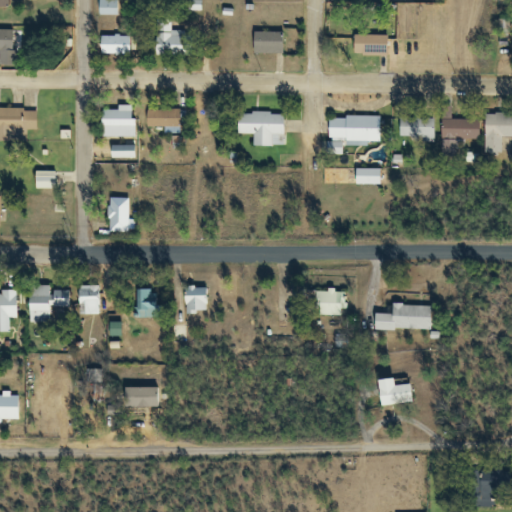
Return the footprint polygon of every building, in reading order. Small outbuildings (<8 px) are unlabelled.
[(12,0),(0,0),(0,8),(12,8),(12,0)] [(121,0),(102,0),(102,16),(122,16),(121,0)] [(160,57),(196,57),(196,32),(174,32),(174,22),(160,22),(160,57)] [(19,31),(0,30),(0,51),(3,52),(3,67),(19,67),(19,31)] [(106,55),(136,55),(136,34),(106,34),(106,55)] [(290,34),(252,34),(252,55),(290,55),(290,34)] [(392,37),(356,37),(356,57),(392,57),(392,37)] [(0,142),(14,143),(15,130),(40,131),(41,110),(0,108),(0,142)] [(105,129),(121,129),(121,139),(139,139),(139,110),(105,110),(105,129)] [(184,111),(151,111),(151,127),(184,127),(184,111)] [(288,113),(243,113),(243,136),(257,136),(257,147),(288,148),(288,113)] [(511,114),(489,114),(488,155),(505,155),(505,138),(511,137),(511,114)] [(347,144),(384,143),(384,117),(332,118),(332,156),(347,156),(347,144)] [(437,117),(404,117),(404,142),(437,142),(437,117)] [(483,140),(483,121),(443,120),(443,155),(458,155),(458,140),(483,140)] [(60,190),(60,173),(40,172),(39,190),(60,190)] [(113,233),(132,233),(132,198),(113,198),(113,233)] [(55,324),(56,308),(74,309),(74,291),(54,291),(54,287),(35,286),(34,323),(55,324)] [(104,288),(82,288),(82,316),(104,316),(104,288)] [(211,288),(189,288),(189,314),(211,314),(211,288)] [(13,319),(21,319),(21,291),(0,291),(0,330),(13,330),(13,319)] [(162,291),(139,291),(139,319),(162,319),(162,291)] [(320,316),(348,316),(348,293),(320,293),(320,316)] [(379,316),(379,331),(437,332),(437,307),(398,306),(398,316),(379,316)] [(176,329),(176,343),(187,343),(187,329),(176,329)] [(388,408),(420,404),(417,385),(402,387),(401,380),(385,382),(388,408)] [(163,389),(130,389),(130,408),(163,408),(163,389)] [(0,422),(24,422),(24,397),(0,397),(0,422)] [(511,473),(486,473),(486,497),(511,497),(511,473)]
